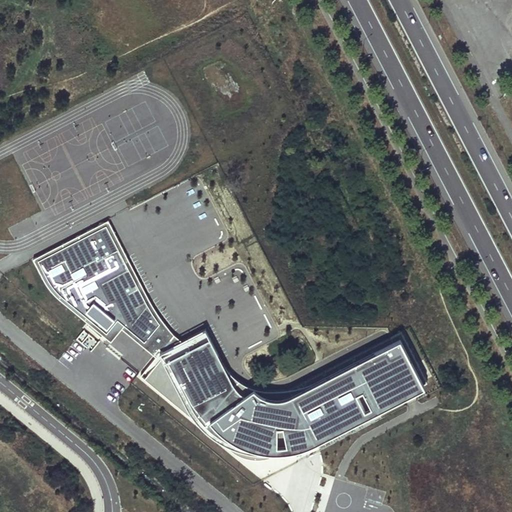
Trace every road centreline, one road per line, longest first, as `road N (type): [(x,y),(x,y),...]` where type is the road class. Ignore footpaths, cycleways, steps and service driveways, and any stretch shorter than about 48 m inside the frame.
road 1 (trunk): [(356,0),(511,299)]
road 2 (trunk): [(511,214),(400,0)]
road 3 (unclassified): [(0,382),(96,464),(111,511)]
